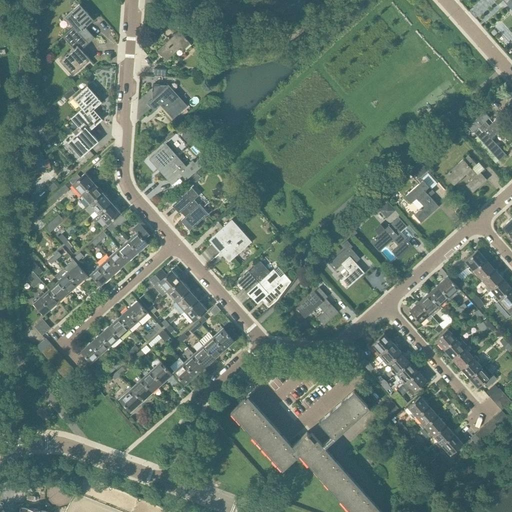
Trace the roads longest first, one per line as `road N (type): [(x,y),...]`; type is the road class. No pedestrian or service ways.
road 1 (residential): [(175,242),(125,184),(122,166),(136,0)]
road 2 (residential): [(169,482),(46,443),(0,447)]
road 3 (residential): [(169,482),(197,406),(260,343)]
road 4 (residential): [(62,347),(175,242)]
road 5 (residential): [(483,418),(386,305)]
road 6 (residential): [(260,343),(334,349),(386,305)]
road 7 (residential): [(260,343),(175,242)]
road 8 (residential): [(386,305),(479,222)]
